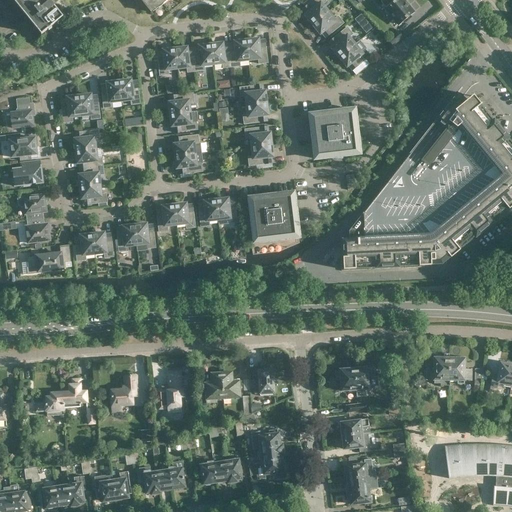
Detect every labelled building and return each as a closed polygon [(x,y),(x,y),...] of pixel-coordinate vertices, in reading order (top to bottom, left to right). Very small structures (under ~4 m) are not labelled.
[(141,0),(151,13),(158,7),(156,5),(162,0),(166,0),(167,0),(166,0),(141,0)] [(328,12),(322,4),(326,1),(324,0),(313,0),(302,9),(309,18),(308,19),(313,25),(328,12)] [(370,0),(357,0),(363,8),(372,2),(370,0)] [(386,6),(386,7),(400,24),(414,13),(402,0),(382,0),(382,2),(386,6)] [(332,9),(328,12),(313,25),(317,30),(318,29),(325,38),(343,23),(338,16),(334,19),(328,12),(332,9)] [(339,57),(359,42),(358,41),(355,44),(349,37),(353,34),(347,27),(329,42),(336,51),(335,51),(339,57)] [(398,29),(397,30),(387,38),(393,45),(404,36),(398,29)] [(247,40),(250,65),(249,60),(259,59),(259,64),(268,63),(265,40),(254,41),(254,39),(247,40)] [(250,65),(247,40),(239,41),(239,43),(229,44),(232,67),(240,66),(240,61),(249,60),(250,65)] [(359,42),(339,57),(344,63),(345,62),(352,71),(370,56),(365,49),(361,52),(355,45),(359,42)] [(232,67),(229,44),(218,45),(218,44),(211,45),(214,69),(214,64),(223,63),(224,68),(232,67)] [(214,69),(211,45),(203,45),(204,47),(193,48),(196,71),(204,70),(204,66),(213,64),(214,69)] [(196,71),(193,48),(182,49),(182,48),(175,49),(178,74),(178,73),(178,69),(187,68),(188,72),(196,71)] [(178,74),(175,49),(168,50),(168,51),(157,52),(160,76),(169,75),(168,70),(177,69),(178,74)] [(126,80),(119,81),(121,101),(122,101),(131,100),(132,105),(140,104),(137,81),(127,82),(126,80)] [(121,101),(119,81),(112,82),(112,84),(101,85),(104,108),(113,107),(112,102),(121,101),(122,106),(122,101),(121,101)] [(263,85),(240,88),(241,96),(245,96),(247,105),(266,103),(266,95),(264,96),(263,85)] [(193,93),(170,96),(171,107),(170,107),(170,114),(190,112),(189,102),(194,102),(193,93)] [(511,143),(508,138),(494,120),(493,120),(480,105),(481,104),(473,95),(466,101),(456,93),(360,217),(358,232),(358,233),(342,246),(343,258),(343,270),(356,269),(376,268),(399,267),(399,266),(419,265),(419,266),(431,266),(431,264),(437,264),(438,267),(447,263),(446,260),(450,257),(451,258),(460,250),(475,237),(476,237),(493,222),(508,209),(509,210),(511,206),(511,143)] [(79,96),(81,116),(82,121),(82,116),(91,115),(92,119),(100,118),(98,95),(87,96),(86,95),(79,96)] [(72,117),(81,116),(79,96),(72,97),(72,98),(61,100),(64,123),(73,122),(72,117)] [(31,104),(30,98),(17,99),(18,106),(18,113),(11,113),(13,129),(34,126),(32,111),(34,111),(33,104),(31,104)] [(247,105),(242,105),(242,106),(247,105),(248,115),(243,115),(244,124),(267,121),(266,110),(267,110),(266,103),(247,105)] [(341,156),(345,155),(359,154),(354,109),(310,114),(315,159),(333,157),(333,155),(334,154),(335,158),(340,157),(340,154),(341,154),(341,156)] [(190,112),(170,114),(171,122),(173,121),(174,132),(197,130),(196,121),(192,122),(190,112),(195,112),(195,111),(190,112)] [(247,148),(272,145),(271,137),(269,138),(268,127),(245,129),(246,138),(251,137),(252,147),(247,147),(247,148)] [(76,151),(101,148),(96,148),(95,139),(100,139),(99,130),(75,133),(77,144),(75,144),(76,151)] [(199,143),(198,135),(175,138),(176,149),(175,149),(175,156),(195,154),(202,153),(200,143),(199,143)] [(21,161),(40,158),(39,151),(37,151),(35,138),(29,138),(29,137),(23,137),(23,139),(10,141),(12,158),(20,157),(21,161)] [(272,145),(247,148),(252,147),(253,157),(248,157),(249,166),(272,163),(271,152),(272,152),(272,145)] [(80,169),(103,166),(102,158),(97,158),(96,149),(101,148),(76,151),(77,158),(78,158),(80,169)] [(202,153),(195,154),(175,156),(176,164),(178,163),(179,174),(202,171),(201,164),(203,163),(202,153)] [(24,187),(31,186),(30,184),(43,183),(40,160),(21,162),(22,168),(13,169),(15,186),(24,185),(24,187)] [(103,166),(80,169),(81,179),(79,179),(80,187),(100,184),(99,175),(104,174),(103,166)] [(346,175),(346,181),(347,190),(350,190),(355,185),(353,174),(346,175)] [(100,184),(80,187),(81,194),(83,194),(84,205),(107,202),(106,193),(101,194),(100,185),(105,184),(100,184)] [(295,211),(295,208),(293,193),(249,198),(254,242),(299,237),(296,219),(294,219),(294,218),(297,217),(297,212),(294,212),(294,211),(295,211)] [(18,205),(21,207),(24,207),(25,214),(26,214),(27,220),(44,218),(43,212),(47,212),(45,195),(17,198),(18,205)] [(223,200),(223,199),(216,200),(218,215),(219,224),(237,222),(234,199),(223,200)] [(218,215),(216,200),(209,201),(209,202),(198,203),(201,227),(209,226),(209,221),(218,220),(219,224),(219,220),(218,220),(218,215)] [(181,204),(174,205),(177,225),(186,224),(187,228),(195,227),(193,204),(182,205),(181,204)] [(177,225),(174,205),(167,206),(167,207),(156,208),(159,232),(168,231),(167,226),(176,225),(177,230),(177,229),(177,225)] [(44,218),(27,220),(28,226),(26,227),(28,243),(50,240),(48,224),(45,224),(44,218)] [(142,226),(142,224),(134,225),(137,245),(137,250),(137,251),(147,250),(147,249),(149,249),(148,248),(156,248),(153,224),(142,226)] [(137,245),(134,225),(127,226),(127,227),(116,229),(119,252),(128,251),(127,246),(137,245),(137,250),(137,245)] [(95,254),(104,253),(105,258),(113,257),(111,233),(100,235),(100,233),(92,234),(95,254)] [(95,254),(92,234),(85,235),(85,236),(74,238),(77,261),(86,260),(85,255),(95,254),(95,259),(96,259),(95,254)] [(49,254),(27,257),(29,268),(27,268),(28,274),(39,273),(39,272),(63,269),(63,268),(66,268),(65,263),(71,262),(70,246),(60,247),(61,253),(55,254),(55,252),(48,253),(49,254)] [(12,252),(4,253),(6,260),(13,259),(12,252)] [(450,359),(435,358),(434,369),(424,369),(424,379),(427,379),(427,380),(434,380),(434,384),(440,384),(440,386),(449,386),(450,380),(450,359)] [(464,359),(450,359),(450,380),(457,380),(457,384),(464,384),(464,381),(471,380),(471,369),(464,369),(464,359)] [(511,387),(511,381),(511,362),(507,362),(507,364),(500,363),(498,377),(492,376),(490,388),(490,392),(497,393),(498,385),(511,387)] [(368,368),(355,369),(357,392),(357,397),(363,396),(362,392),(363,392),(363,389),(378,388),(377,376),(374,377),(373,369),(368,369),(368,368)] [(272,369),(258,370),(259,379),(254,380),(255,396),(274,395),(273,384),(275,384),(274,377),(273,377),(272,369)] [(348,393),(357,392),(355,369),(340,370),(340,372),(334,372),(335,380),(340,380),(341,390),(348,390),(348,393)] [(482,382),(483,369),(475,369),(475,381),(482,382)] [(221,373),(223,398),(240,397),(239,381),(232,382),(232,372),(221,373)] [(177,373),(168,373),(169,387),(162,388),(162,391),(159,391),(159,397),(160,406),(160,409),(166,408),(166,413),(179,412),(178,397),(182,396),(180,376),(178,376),(177,373)] [(216,398),(223,398),(221,373),(211,374),(212,383),(205,384),(207,403),(217,402),(216,398)] [(133,397),(137,397),(135,376),(125,376),(126,390),(111,390),(112,412),(122,411),(122,406),(133,405),(133,397)] [(69,392),(62,392),(62,404),(63,404),(64,407),(80,407),(80,404),(81,404),(81,403),(87,402),(86,391),(81,391),(80,379),(73,380),(73,389),(69,389),(69,392)] [(64,407),(63,404),(62,404),(62,392),(51,393),(51,397),(47,397),(47,405),(38,406),(38,411),(47,411),(47,416),(64,414),(64,407)] [(0,420),(6,420),(6,417),(8,416),(8,408),(3,409),(2,394),(0,394),(0,420)] [(243,418),(251,415),(250,398),(242,398),(243,418)] [(245,426),(255,424),(255,422),(252,415),(244,419),(245,426)] [(366,419),(341,423),(342,436),(367,432),(368,432),(366,419)] [(238,436),(244,435),(242,421),(236,422),(238,436)] [(156,428),(157,443),(168,442),(168,430),(163,430),(162,428),(156,428)] [(151,441),(151,429),(150,429),(139,430),(140,442),(151,441)] [(261,449),(280,446),(278,434),(277,434),(277,429),(269,431),(269,435),(259,436),(260,443),(257,443),(258,449),(261,449)] [(367,432),(342,436),(344,448),(362,446),(363,452),(370,452),(367,432)] [(395,451),(406,449),(405,443),(394,444),(395,451)] [(511,446),(510,447),(506,446),(502,446),(483,445),(464,446),(445,447),(445,446),(444,446),(448,479),(449,478),(449,477),(462,476),(475,475),(488,475),(496,475),(495,487),(494,487),(494,486),(493,506),(494,504),(505,505),(511,506),(511,446)] [(280,446),(261,449),(261,455),(259,455),(260,462),(281,459),(281,455),(283,454),(282,446),(280,446)] [(406,449),(395,451),(396,458),(406,456),(406,449)] [(131,453),(133,464),(140,463),(138,452),(131,453)] [(241,479),(238,457),(232,458),(232,461),(226,462),(229,480),(229,482),(237,481),(236,479),(241,479)] [(229,480),(226,462),(226,459),(219,460),(220,462),(213,463),(216,482),(229,480)] [(283,472),(281,459),(260,462),(255,462),(248,463),(250,475),(257,474),(256,468),(263,467),(264,474),(274,473),(274,477),(282,476),(282,472),(283,472)] [(89,473),(89,471),(87,461),(81,462),(83,474),(89,473)] [(216,482),(213,463),(213,461),(207,462),(207,464),(201,465),(204,484),(216,482)] [(366,461),(346,463),(347,466),(346,466),(348,479),(366,477),(376,476),(375,469),(367,470),(366,461)] [(172,489),(185,487),(182,468),(181,462),(174,463),(175,467),(169,468),(169,470),(172,489)] [(31,467),(32,478),(33,482),(40,481),(38,466),(31,467)] [(172,489),(169,470),(163,471),(163,469),(157,469),(157,472),(160,491),(172,489)] [(160,491),(157,472),(151,473),(150,470),(144,471),(147,493),(152,492),(152,494),(160,493),(160,491)] [(113,478),(116,499),(129,497),(128,494),(132,493),(128,471),(119,473),(120,477),(113,478)] [(112,474),(95,477),(97,494),(99,493),(100,498),(103,498),(104,501),(116,499),(113,478),(112,474)] [(367,483),(366,477),(348,479),(349,492),(368,489),(387,487),(386,480),(370,482),(367,483)] [(68,485),(71,504),(72,506),(79,505),(79,503),(84,502),(81,481),(74,482),(75,485),(68,485)] [(71,504),(68,485),(68,483),(62,484),(62,486),(56,487),(59,506),(71,504)] [(18,493),(18,490),(17,484),(10,485),(10,486),(11,491),(12,491),(14,508),(14,511),(17,511),(27,510),(31,509),(29,491),(18,493)] [(59,506),(56,487),(56,485),(50,486),(50,488),(43,489),(46,508),(59,506)] [(11,491),(10,486),(3,487),(4,490),(0,490),(0,498),(1,511),(14,511),(14,508),(12,491),(11,491)] [(368,489),(349,492),(347,492),(348,500),(350,499),(351,504),(375,501),(374,494),(369,495),(368,489)] [(410,505),(409,498),(398,499),(399,506),(410,505)]
